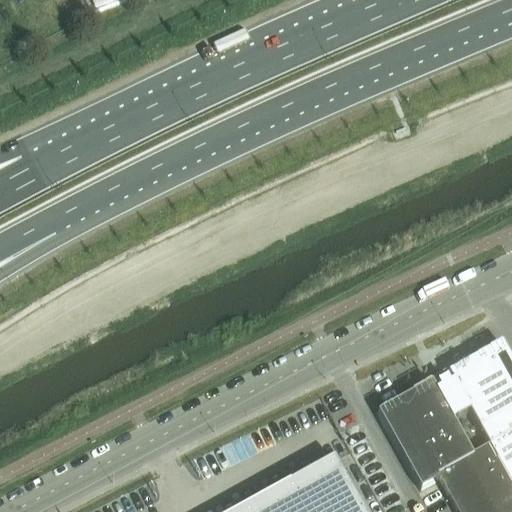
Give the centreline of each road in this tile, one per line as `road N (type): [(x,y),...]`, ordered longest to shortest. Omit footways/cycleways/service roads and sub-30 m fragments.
road 1 (tertiary): [(511,272),(149,442),(20,511)]
road 2 (trunk): [(51,222),(511,11)]
road 3 (trunk): [(408,0),(37,171)]
